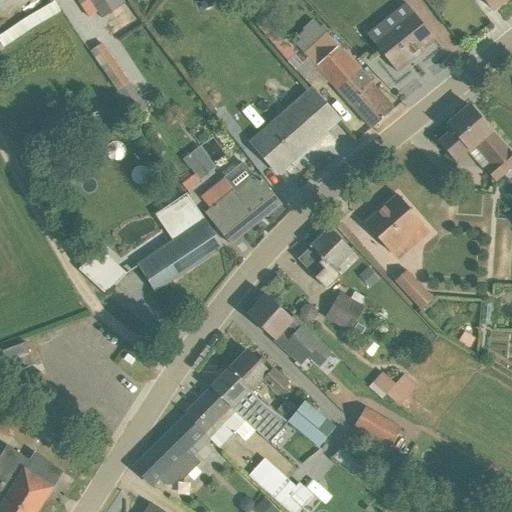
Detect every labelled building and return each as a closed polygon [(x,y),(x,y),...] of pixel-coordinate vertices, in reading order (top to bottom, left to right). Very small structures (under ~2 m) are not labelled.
[(483,0),(491,11),(505,0),(483,0)] [(432,39),(404,4),(365,35),(396,73),(411,61),(409,58),(409,57),(432,39)] [(294,56),(263,20),(256,26),(287,62),(294,56)] [(327,82),(370,130),(392,110),(312,20),(300,30),(302,32),(290,42),(305,60),(293,71),(315,94),(327,82)] [(95,47),(120,86),(127,81),(103,42),(95,47)] [(276,175),(337,120),(309,89),(248,142),(267,165),(276,175)] [(450,130),(436,142),(454,163),(466,153),(482,171),(483,171),(494,183),(511,168),(511,158),(468,107),(447,125),(450,130)] [(191,153),(181,160),(192,175),(181,185),(186,192),(207,174),(191,153)] [(253,174),(251,175),(242,164),(239,165),(199,198),(208,210),(203,214),(228,245),(264,216),(265,217),(279,206),(253,174)] [(153,292),(221,247),(185,195),(154,217),(171,241),(135,265),(153,292)] [(422,226),(396,196),(364,225),(390,255),(422,226)] [(351,254),(328,229),(296,260),(325,290),(339,277),(334,271),(351,254)] [(125,275),(97,249),(78,271),(106,296),(125,275)] [(392,280),(419,309),(432,297),(405,268),(392,280)] [(378,282),(366,269),(358,277),(369,290),(378,282)] [(324,319),(348,333),(367,301),(353,293),(348,300),(338,295),(324,319)] [(265,297),(247,317),(274,342),(276,341),(299,363),(307,356),(317,365),(328,353),(292,319),(289,321),(265,297)] [(39,383),(25,345),(0,353),(0,364),(10,394),(39,383)] [(246,352),(229,369),(251,393),(261,383),(276,397),(288,385),(261,358),(257,363),(246,352)] [(135,362),(127,356),(123,361),(130,368),(135,362)] [(258,401),(229,369),(211,387),(267,445),(286,424),(258,401)] [(399,407),(416,387),(401,373),(393,382),(380,370),(370,381),(399,407)] [(244,422),(211,387),(183,415),(201,435),(217,450),(244,422)] [(284,401),(274,412),(316,449),(333,428),(301,402),(295,409),(284,401)] [(362,404),(350,423),(386,447),(398,428),(362,404)] [(133,468),(151,487),(158,481),(160,483),(166,486),(172,485),(179,478),(182,480),(199,463),(192,456),(206,442),(185,417),(133,468)] [(0,455),(51,488),(61,473),(32,454),(28,461),(5,447),(0,455)] [(288,449),(283,456),(297,468),(303,461),(288,449)] [(265,454),(247,474),(287,511),(297,511),(311,498),(265,454)] [(0,511),(35,511),(51,488),(0,455),(0,511)] [(258,511),(259,511),(276,511),(277,511),(269,502),(258,511)]
